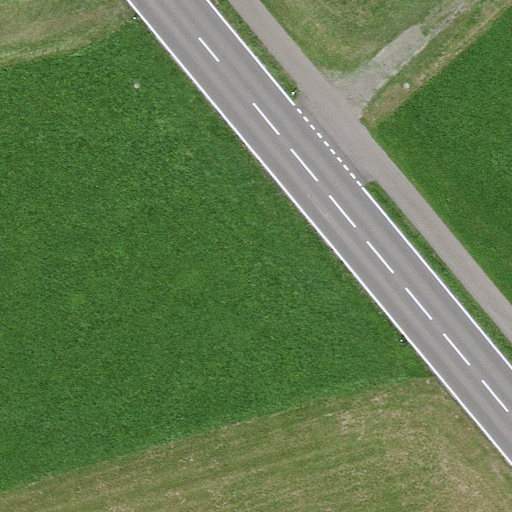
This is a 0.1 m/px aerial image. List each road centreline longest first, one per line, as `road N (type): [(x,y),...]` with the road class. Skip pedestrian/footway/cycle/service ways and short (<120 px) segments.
road 1 (secondary): [(511,413),(169,0)]
road 2 (track): [(461,0),(293,149)]
